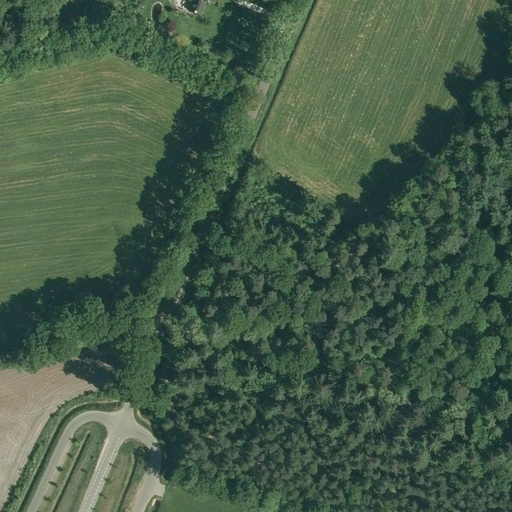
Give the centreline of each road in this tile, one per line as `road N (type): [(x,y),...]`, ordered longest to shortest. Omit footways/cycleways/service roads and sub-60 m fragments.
road 1 (unclassified): [(122,420),(301,0)]
road 2 (track): [(451,415),(164,324)]
road 3 (unclassified): [(31,511),(75,423),(122,420)]
